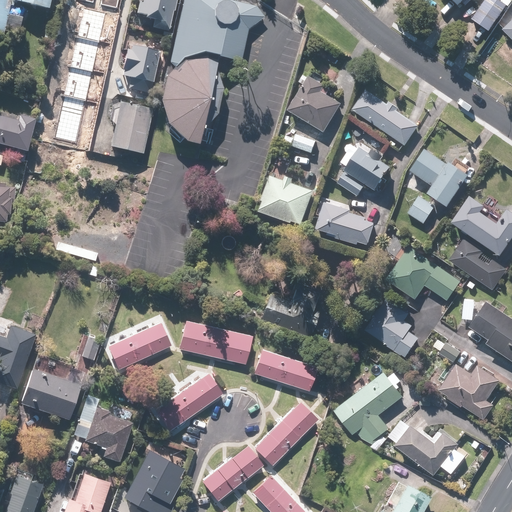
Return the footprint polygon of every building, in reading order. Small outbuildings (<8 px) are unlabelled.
[(21,19),(7,15),(10,0),(8,0),(0,0),(0,35),(1,36),(3,29),(17,33),(21,19)] [(16,0),(16,2),(47,10),(49,0),(16,0)] [(74,0),(71,10),(95,19),(90,34),(82,31),(75,51),(101,60),(115,20),(111,19),(117,0),(74,0)] [(139,0),(136,15),(145,17),(143,22),(153,24),(151,29),(166,32),(174,0),(139,0)] [(255,8),(222,0),(182,0),(170,51),(167,64),(173,69),(164,79),(158,104),(166,128),(184,145),(196,147),(216,58),(240,64),(247,30),(263,18),(255,8)] [(449,0),(458,9),(463,5),(465,8),(473,0),(432,0),(440,8),(447,0),(449,0)] [(507,7),(497,0),(486,0),(471,21),(489,33),(507,7)] [(511,21),(502,31),(511,41),(511,21)] [(125,48),(121,70),(126,71),(122,92),(151,96),(158,53),(125,48)] [(324,95),(328,89),(306,77),(286,111),(322,131),(338,103),(324,95)] [(416,127),(395,111),(397,109),(388,103),(387,105),(366,89),(351,109),(402,147),(416,127)] [(141,155),(150,111),(119,104),(110,148),(141,155)] [(0,145),(25,152),(34,120),(19,116),(17,123),(0,118),(0,145)] [(295,134),(290,146),(310,153),(315,142),(295,134)] [(337,182),(357,195),(363,184),(374,191),(388,168),(358,149),(337,182)] [(408,172),(431,187),(426,194),(446,207),(466,176),(446,163),(445,165),(423,150),(408,172)] [(289,224),(290,222),(299,226),(312,193),(269,176),(255,211),(289,224)] [(0,221),(4,222),(5,215),(9,216),(10,200),(6,199),(6,189),(0,188),(0,221)] [(434,206),(419,197),(408,214),(423,224),(434,206)] [(482,207),(467,197),(450,224),(498,256),(511,235),(511,214),(505,210),(495,225),(477,213),(482,207)] [(349,210),(323,202),(314,231),(355,245),(356,242),(367,245),(374,224),(363,221),(364,218),(348,213),(349,210)] [(476,258),(481,250),(464,238),(448,261),(491,291),(506,269),(491,260),(487,265),(476,258)] [(56,242),(54,250),(96,262),(98,255),(56,242)] [(386,280),(414,299),(424,285),(446,300),(459,281),(408,247),(386,280)] [(292,287),(287,302),(267,296),(259,320),(308,336),(316,312),(308,309),(312,294),(292,287)] [(401,320),(406,313),(384,298),(363,329),(405,357),(417,338),(406,330),(409,325),(401,320)] [(511,361),(511,360),(511,319),(484,301),(472,319),(474,300),(463,299),(461,320),(471,321),(468,326),(488,339),(485,344),(511,361)] [(183,322),(177,349),(242,363),(248,337),(183,322)] [(106,348),(116,369),(169,346),(160,324),(106,348)] [(0,381),(14,387),(35,336),(10,326),(5,340),(0,337),(0,381)] [(92,361),(99,339),(87,335),(80,357),(92,361)] [(459,351),(445,342),(438,353),(452,362),(459,351)] [(259,351),(252,373),(307,390),(313,368),(259,351)] [(438,390),(447,396),(445,399),(468,413),(470,410),(483,418),(492,404),(485,399),(497,380),(476,367),(471,375),(455,364),(438,390)] [(30,369),(18,403),(67,420),(79,386),(30,369)] [(388,428),(378,415),(402,396),(396,389),(397,388),(395,385),(399,381),(393,374),(388,378),(383,372),(333,411),(352,435),(359,430),(369,443),(388,428)] [(154,412),(168,431),(220,393),(205,374),(154,412)] [(106,412),(94,408),(97,399),(86,396),(78,419),(90,422),(84,440),(105,447),(102,456),(117,461),(130,423),(105,415),(106,412)] [(316,421),(298,403),(252,448),(270,466),(316,421)] [(24,420),(28,427),(40,419),(36,412),(24,420)] [(408,427),(400,420),(387,435),(432,474),(440,465),(450,474),(464,457),(454,449),(458,444),(440,429),(429,442),(410,426),(408,427)] [(245,446),(202,481),(217,500),(261,465),(245,446)] [(122,499),(148,511),(162,511),(184,469),(146,450),(122,499)] [(73,472),(77,458),(67,454),(62,469),(73,472)] [(91,511),(97,511),(107,483),(81,474),(72,502),(65,499),(61,511),(89,511),(90,511),(91,511)] [(30,511),(40,485),(14,476),(2,511),(30,511)] [(301,511),(269,477),(251,494),(267,511),(301,511)] [(383,507),(379,505),(376,511),(419,511),(427,497),(396,481),(383,507)]
